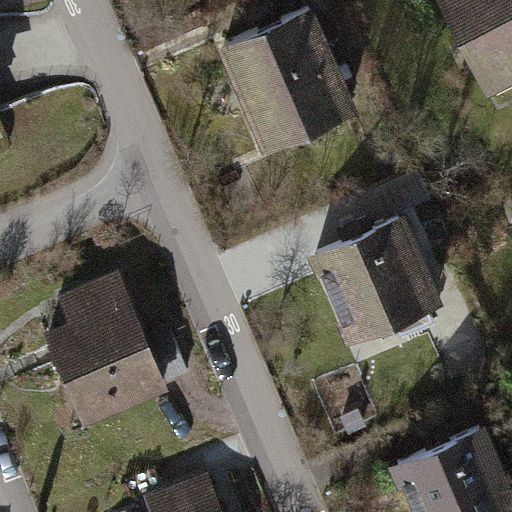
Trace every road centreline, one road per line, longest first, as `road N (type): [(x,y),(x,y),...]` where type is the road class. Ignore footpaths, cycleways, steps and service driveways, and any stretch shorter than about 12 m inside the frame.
road 1 (residential): [(304,511),(156,174)]
road 2 (residential): [(156,174),(82,0)]
road 3 (residential): [(0,240),(156,174)]
